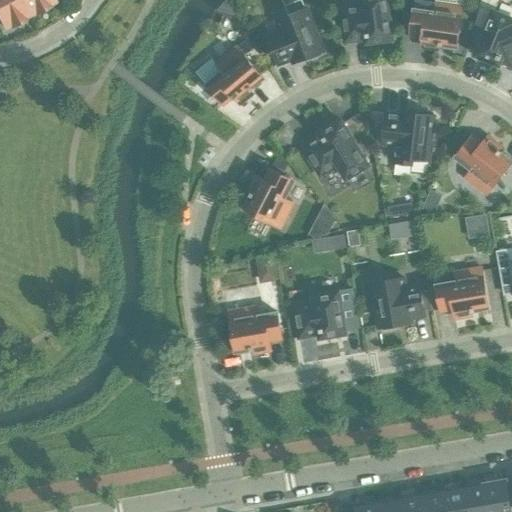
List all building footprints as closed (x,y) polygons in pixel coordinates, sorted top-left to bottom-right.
[(30,17),(21,0),(0,0),(0,17),(6,30),(30,17)] [(54,4),(52,0),(21,0),(30,17),(54,4)] [(366,43),(392,40),(386,0),(359,0),(361,6),(340,9),(345,42),(365,39),(366,43)] [(438,45),(456,48),(462,6),(435,2),(434,11),(414,8),(410,35),(423,37),(422,46),(438,49),(438,45)] [(320,52),(324,51),(307,9),(276,21),(280,31),(266,36),(278,65),(302,56),(303,59),(308,57),(309,60),(321,55),(320,52)] [(501,62),(511,66),(511,18),(493,11),(475,55),(499,65),(501,62)] [(250,90),(264,79),(237,47),(216,64),(221,71),(206,84),(223,105),(233,96),(240,104),(252,93),(250,90)] [(386,114),(382,144),(396,146),(394,163),(411,165),(412,159),(428,161),(434,115),(430,115),(430,112),(417,111),(417,113),(412,113),(411,117),(386,114)] [(303,148),(320,176),(337,165),(346,179),(368,165),(341,120),(318,133),(320,137),(303,148)] [(471,136),(455,158),(470,170),(465,177),(487,194),(511,161),(511,160),(499,150),(501,147),(488,137),(482,145),(471,136)] [(243,208),(280,228),(293,203),(285,199),(294,181),(270,169),(264,181),(255,176),(248,190),(251,192),(243,208)] [(511,292),(511,249),(497,252),(505,294),(511,292)] [(436,284),(440,311),(453,308),(455,318),(471,315),(471,312),(489,309),(481,267),(454,272),(455,281),(436,284)] [(420,285),(405,288),(404,277),(370,283),(378,328),(382,327),(383,330),(396,327),(395,325),(411,322),(411,318),(425,316),(420,285)] [(293,305),(299,338),(319,334),(320,338),(346,334),(338,292),(312,296),(313,301),(293,305)] [(228,311),(236,353),(253,350),(254,353),(270,350),(268,340),(281,338),(277,312),(257,315),(255,306),(228,311)] [(511,511),(506,479),(483,483),(488,511),(511,511)] [(488,511),(483,483),(462,487),(466,511),(488,511)] [(466,511),(462,487),(441,491),(444,511),(466,511)] [(444,511),(441,491),(420,494),(422,511),(444,511)] [(422,511),(420,494),(398,498),(400,511),(422,511)] [(400,511),(398,498),(377,502),(378,511),(400,511)] [(378,511),(377,502),(355,506),(355,511),(378,511)]
